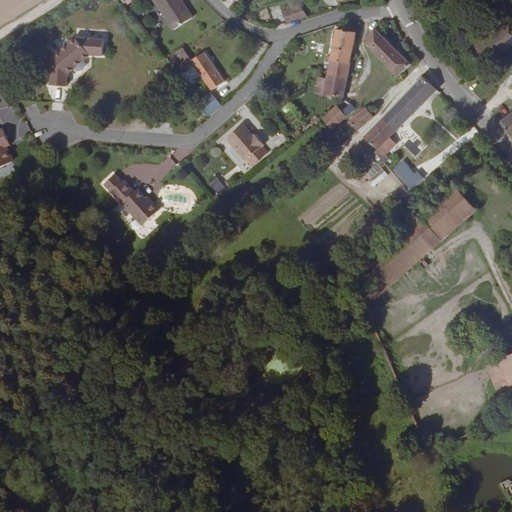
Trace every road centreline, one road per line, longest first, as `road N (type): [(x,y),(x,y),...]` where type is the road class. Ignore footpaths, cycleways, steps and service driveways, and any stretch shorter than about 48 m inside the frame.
road 1 (residential): [(54,131),(188,142),(253,88),(280,34)]
road 2 (tertiary): [(402,8),(434,66),(511,146)]
road 3 (residential): [(280,34),(402,8)]
